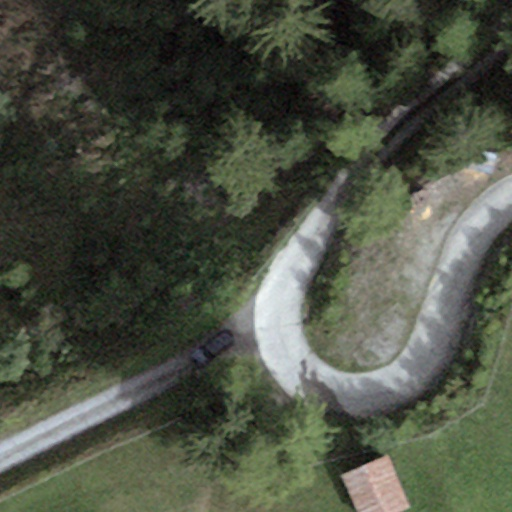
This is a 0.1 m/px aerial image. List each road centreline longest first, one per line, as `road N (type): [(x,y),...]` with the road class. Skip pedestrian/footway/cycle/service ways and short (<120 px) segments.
road 1 (track): [(511,197),(464,241),(433,340),(418,368),(392,388),(329,392),(282,352),(278,322),(302,248),(338,195),(395,129),(511,23)]
road 2 (track): [(278,322),(0,459)]
